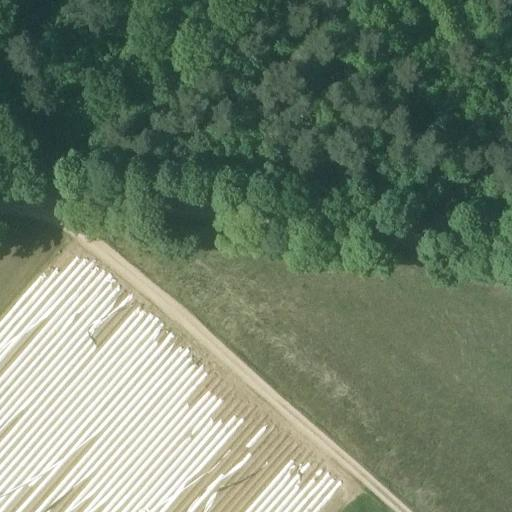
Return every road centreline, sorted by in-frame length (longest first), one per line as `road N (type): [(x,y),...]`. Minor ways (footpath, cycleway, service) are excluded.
road 1 (track): [(50,205),(511,262)]
road 2 (track): [(50,205),(378,511)]
road 3 (track): [(52,0),(74,158),(50,205)]
